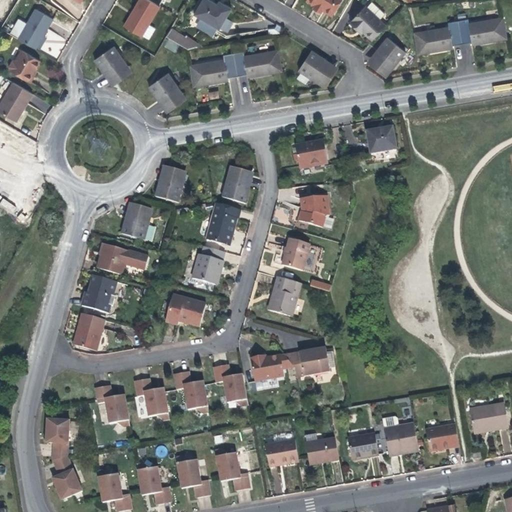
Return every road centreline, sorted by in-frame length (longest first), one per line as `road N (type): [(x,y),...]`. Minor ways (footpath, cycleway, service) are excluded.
road 1 (residential): [(262,118),(272,193),(233,331),(216,345),(116,364),(46,353)]
road 2 (residential): [(46,353),(93,189)]
road 3 (residential): [(41,511),(26,434),(46,353)]
road 4 (residential): [(362,101),(355,52),(262,0)]
road 5 (unclassified): [(362,101),(511,75)]
road 6 (residential): [(408,487),(271,511)]
